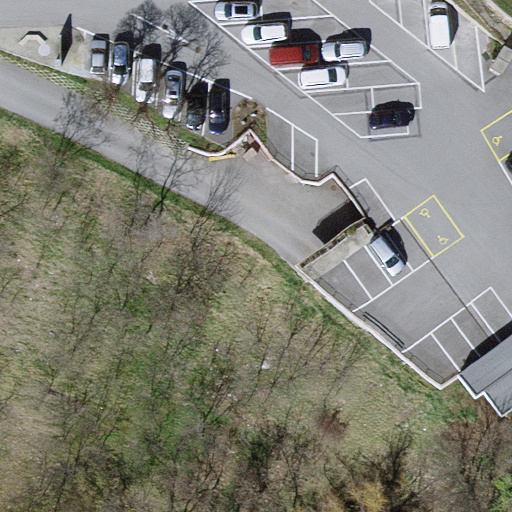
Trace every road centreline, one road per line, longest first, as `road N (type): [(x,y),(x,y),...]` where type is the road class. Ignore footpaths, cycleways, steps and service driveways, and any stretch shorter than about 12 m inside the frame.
road 1 (residential): [(131,0),(367,165),(394,168),(446,154),(459,137),(460,99)]
road 2 (residential): [(460,99),(345,0)]
